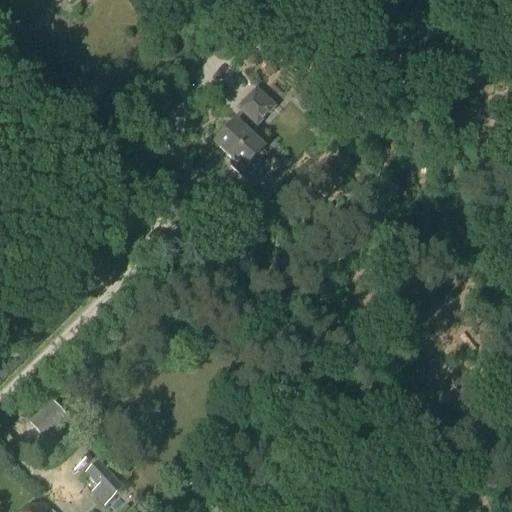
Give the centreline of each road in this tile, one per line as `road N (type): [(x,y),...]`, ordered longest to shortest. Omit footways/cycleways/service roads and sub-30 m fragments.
road 1 (track): [(452,511),(169,228)]
road 2 (track): [(169,228),(0,55)]
road 3 (track): [(169,228),(0,397)]
